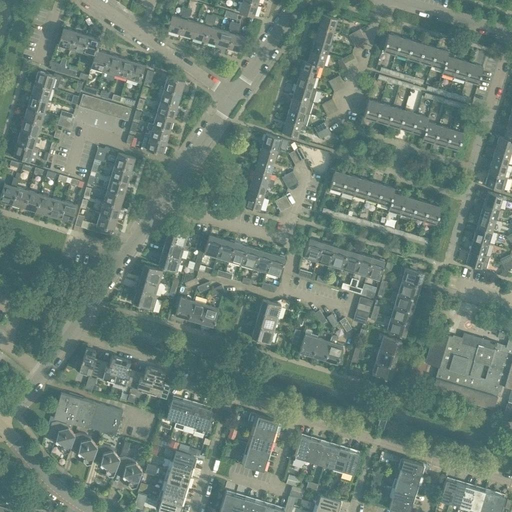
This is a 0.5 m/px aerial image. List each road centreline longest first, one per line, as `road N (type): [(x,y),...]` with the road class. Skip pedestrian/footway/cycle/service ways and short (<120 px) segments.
road 1 (residential): [(446,466),(293,418)]
road 2 (residential): [(280,238),(292,249),(282,289),(351,309)]
road 3 (residential): [(159,203),(232,97)]
road 4 (residential): [(389,0),(511,35)]
road 5 (residential): [(159,203),(280,238)]
road 6 (tertiary): [(92,511),(0,428)]
road 7 (residential): [(293,418),(178,383)]
